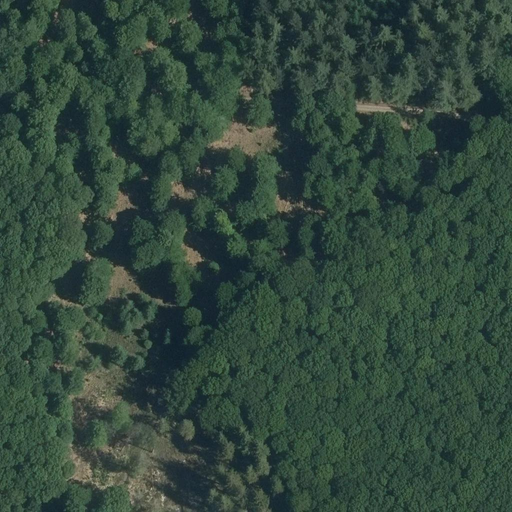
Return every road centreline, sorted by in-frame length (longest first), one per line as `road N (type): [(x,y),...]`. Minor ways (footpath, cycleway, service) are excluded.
road 1 (track): [(479,125),(408,212),(268,297),(106,511)]
road 2 (track): [(479,125),(0,87)]
